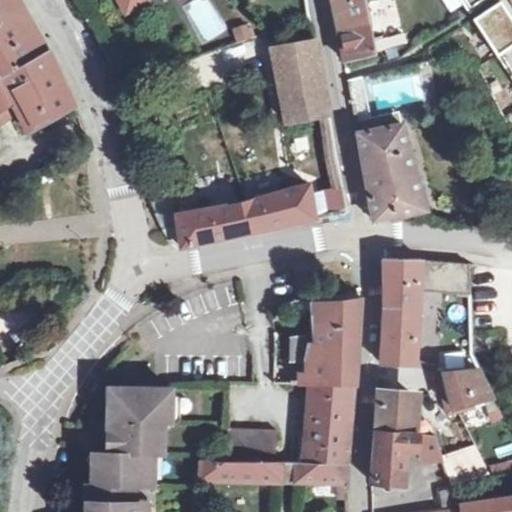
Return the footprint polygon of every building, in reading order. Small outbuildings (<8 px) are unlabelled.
[(0,78),(48,49),(20,0),(1,0),(0,1),(0,78)] [(123,0),(129,11),(150,0),(123,0)] [(331,0),(337,28),(372,22),(367,0),(331,0)] [(462,0),(469,10),(484,0),(462,0)] [(500,0),(473,16),(511,76),(511,18),(505,8),(500,0)] [(372,22),(337,28),(343,59),(378,52),(375,40),(372,22)] [(387,37),(375,40),(378,52),(378,57),(390,54),(387,37)] [(319,116),(331,113),(318,44),(276,51),(289,121),(319,116)] [(48,49),(0,78),(0,121),(18,110),(29,131),(74,105),(55,61),(48,49)] [(239,83),(234,50),(183,57),(188,90),(239,83)] [(349,212),(331,113),(319,116),(330,185),(322,188),(327,216),(349,212)] [(371,218),(396,215),(421,209),(425,208),(401,123),(357,131),(371,218)] [(163,229),(170,243),(176,246),(316,218),(308,184),(241,201),(175,212),(177,225),(163,229)] [(418,289),(420,259),(384,258),(385,307),(381,361),(415,363),(418,289)] [(471,263),(420,259),(418,289),(471,295),(471,263)] [(317,323),(357,327),(359,301),(352,302),(296,299),(289,303),(296,316),(315,311),(317,323)] [(357,327),(317,323),(316,335),(316,343),(322,343),(322,352),(356,354),(357,327)] [(355,383),(356,354),(322,352),(322,343),(316,343),(311,343),(311,335),(290,337),(290,360),(307,361),(307,374),(303,374),(303,382),(309,382),(355,383)] [(485,397),(492,395),(479,367),(441,369),(451,405),(485,397)] [(355,383),(309,382),(305,433),(304,462),(349,463),(355,383)] [(147,511),(148,485),(155,485),(154,453),(164,454),(164,423),(171,422),(171,387),(116,386),(115,401),(110,402),(109,419),(94,419),(94,451),(89,451),(89,484),(83,484),(81,511),(147,511)] [(379,392),(376,428),(411,429),(413,393),(379,392)] [(492,395),(485,397),(491,422),(505,419),(492,395)] [(411,429),(376,428),(373,481),(403,484),(406,461),(410,461),(411,447),(416,446),(417,433),(417,430),(411,429)] [(227,429),(226,460),(277,461),(277,430),(227,429)] [(444,459),(442,455),(438,442),(423,441),(423,460),(444,459)] [(475,447),(442,455),(444,459),(450,485),(459,482),(488,475),(475,447)] [(282,461),(277,461),(226,460),(200,459),(200,479),(249,480),(282,481),(282,461)] [(511,467),(511,459),(490,466),(490,473),(511,467)] [(296,461),(282,461),(282,481),(296,482),(296,461)] [(349,463),(304,462),(298,461),(296,461),(296,482),(338,483),(337,497),(348,497),(348,493),(349,463)] [(459,482),(450,485),(439,488),(439,507),(404,511),(511,511),(511,497),(462,504),(459,482)]
